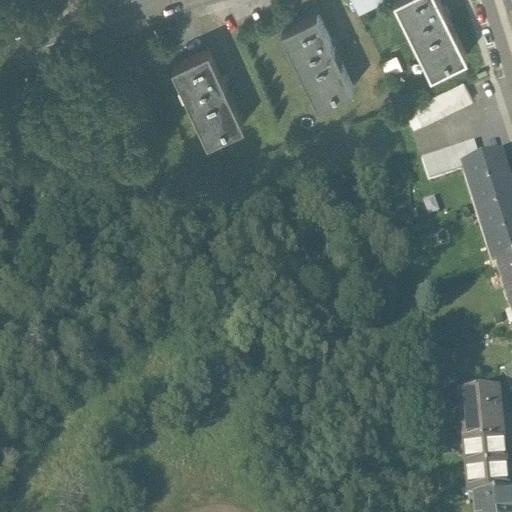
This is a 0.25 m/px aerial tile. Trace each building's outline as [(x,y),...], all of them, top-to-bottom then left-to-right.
[(352,0),(358,14),(387,0),(352,0)] [(467,60),(438,0),(397,0),(396,1),(432,77),(467,60)] [(353,90),(317,14),(282,31),(318,107),(353,90)] [(243,127),(208,50),(172,67),(208,143),(243,127)] [(463,80),(413,104),(423,124),(473,100),(465,85),(463,80)] [(474,143),(422,160),(429,180),(461,169),(481,163),(474,143)] [(481,163),(461,169),(477,218),(511,207),(511,192),(500,156),(481,163)] [(511,207),(477,218),(493,269),(496,268),(511,263),(511,207)] [(511,263),(496,268),(511,317),(511,263)] [(508,390),(511,388),(511,366),(503,370),(508,390)] [(502,392),(461,394),(464,449),(506,446),(502,392)] [(506,446),(464,449),(468,496),(475,496),(495,494),(495,491),(509,490),(506,446)] [(495,494),(475,496),(476,511),(511,511),(511,489),(509,490),(495,491),(495,494)]
